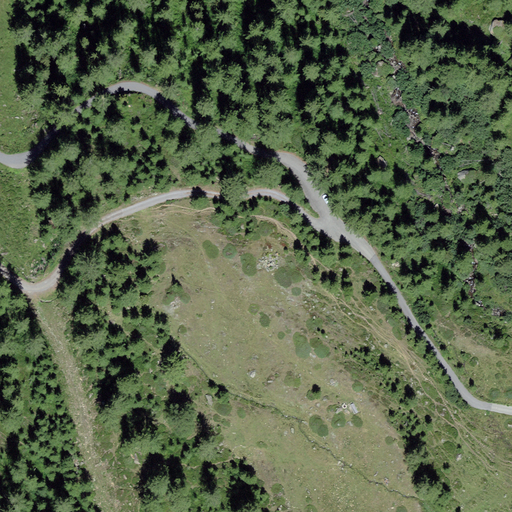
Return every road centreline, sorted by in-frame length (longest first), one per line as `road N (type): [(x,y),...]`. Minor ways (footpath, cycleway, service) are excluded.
road 1 (unclassified): [(332,224),(296,162),(252,151),(138,88),(99,93),(25,160),(0,158)]
road 2 (residential): [(332,224),(264,192),(193,193),(150,200),(90,226),(38,287),(0,271)]
road 3 (unclassified): [(511,410),(466,398),(369,252),(332,224)]
